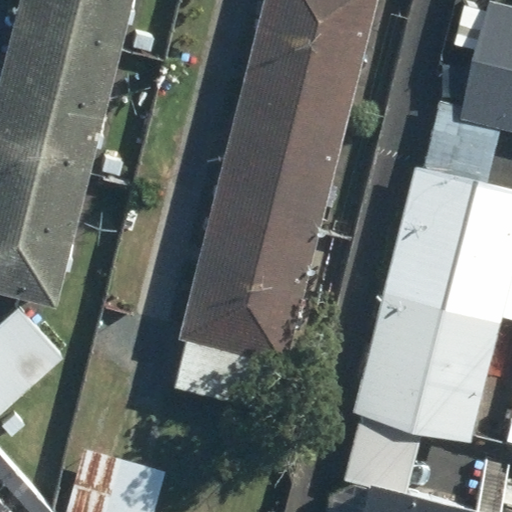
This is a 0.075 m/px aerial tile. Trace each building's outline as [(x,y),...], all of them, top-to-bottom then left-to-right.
[(15,0),(0,60),(0,286),(51,299),(127,0),(15,0)] [(252,0),(169,325),(280,353),(370,0),(252,0)] [(511,2),(503,0),(483,0),(456,107),(511,121),(511,2)] [(459,432),(511,227),(511,184),(414,159),(351,404),(459,432)] [(18,305),(0,321),(0,408),(61,354),(18,305)] [(83,444),(70,500),(121,511),(147,511),(160,462),(83,444)] [(504,511),(353,474),(343,511),(504,511)] [(8,511),(0,502),(0,511),(8,511)]
